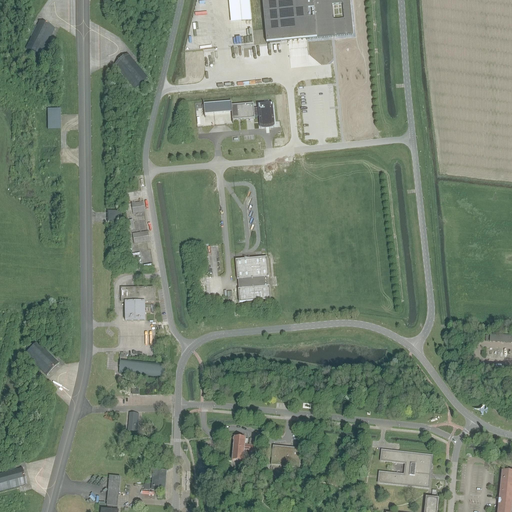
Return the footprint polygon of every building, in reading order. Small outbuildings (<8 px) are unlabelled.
[(349,0),(262,0),(266,43),(353,35),(349,0)] [(41,56),(49,39),(55,28),(39,21),(36,26),(36,27),(35,27),(35,28),(25,48),(30,50),(28,53),(35,57),(36,54),(41,56)] [(148,77),(135,63),(135,62),(128,54),(114,65),(116,66),(118,69),(119,70),(118,71),(119,72),(120,71),(134,89),(138,85),(140,88),(146,83),(144,81),(148,77)] [(233,121),(253,119),(255,119),(255,117),(254,109),(253,104),(232,106),(231,102),(204,104),(204,102),(204,103),(205,118),(205,114),(232,111),(233,124),(233,121)] [(258,108),(254,109),(255,117),(259,117),(259,122),(260,126),(260,127),(260,128),(261,128),(266,128),(269,128),(273,127),(274,127),(274,126),(275,126),(275,125),(273,104),(258,105),(258,108)] [(60,129),(60,114),(60,109),(47,109),(48,130),(60,129)] [(131,204),(133,214),(145,212),(143,202),(131,204)] [(107,212),(107,222),(107,223),(108,223),(109,222),(111,222),(122,222),(122,211),(111,212),(108,212),(108,211),(107,211),(107,212)] [(133,234),(134,244),(150,241),(148,232),(133,234)] [(132,254),(134,267),(142,266),(140,253),(132,254)] [(268,277),(269,277),(267,258),(236,260),(236,261),(237,280),(238,280),(238,285),(239,289),(238,289),(239,303),(271,300),(269,287),(268,277)] [(153,287),(126,288),(121,288),(121,302),(125,302),(125,321),(145,321),(145,302),(154,302),(153,294),(154,294),(154,292),(153,292),(153,287)] [(511,336),(490,335),(490,341),(490,342),(511,343),(511,336)] [(38,367),(41,370),(46,376),(59,363),(56,360),(54,358),(53,357),(37,342),(33,345),(31,343),(29,345),(26,348),(28,350),(25,354),(38,367)] [(120,359),(119,371),(119,373),(164,377),(165,363),(120,359)] [(130,414),(129,431),(137,432),(138,415),(130,414)] [(245,439),(238,438),(235,437),(234,439),(233,439),(233,441),(234,441),(232,461),(243,462),(244,450),(249,450),(248,452),(260,453),(261,447),(247,445),(247,439),(245,439)] [(301,449),(287,448),(273,446),(271,465),(299,468),(301,449)] [(430,468),(431,468),(432,456),(392,452),(391,452),(388,452),(386,451),(386,452),(383,451),(382,451),(381,461),(405,464),(404,476),(379,473),(378,483),(429,489),(430,477),(429,477),(429,478),(428,478),(428,474),(430,467),(430,468)] [(22,468),(16,469),(15,469),(14,469),(14,470),(0,473),(0,491),(15,487),(19,486),(26,484),(22,468)] [(153,478),(153,486),(152,488),(152,490),(164,491),(166,471),(154,470),(153,474),(148,474),(147,478),(153,478)] [(510,511),(511,506),(511,500),(511,499),(511,472),(502,471),(499,499),(499,505),(497,511),(510,511)] [(117,507),(120,477),(110,476),(107,506),(107,510),(101,509),(101,511),(118,511),(119,511),(117,511),(117,507)] [(437,511),(438,499),(431,498),(426,497),(424,511),(437,511)]
